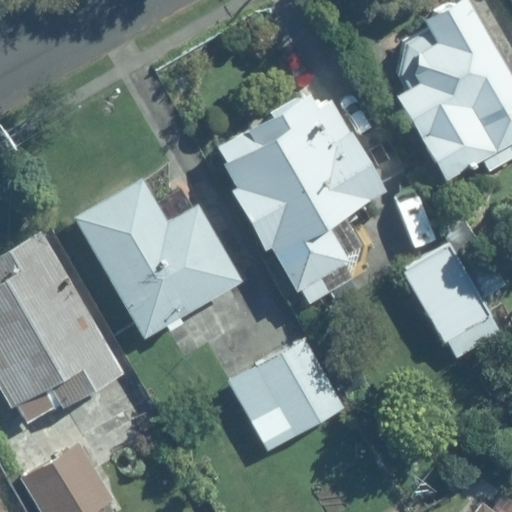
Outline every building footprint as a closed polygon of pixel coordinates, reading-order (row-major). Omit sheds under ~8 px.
[(511,145),(511,73),(470,0),(459,0),(426,19),(431,28),(406,41),(401,74),(409,88),(398,94),(447,182),(511,145)] [(275,120),(221,149),(227,161),(225,164),(237,188),(233,189),(266,250),(272,247),(297,293),(347,266),(348,261),(330,230),(392,194),(334,94),(331,95),(329,93),(323,96),(321,93),(314,97),(311,92),(271,112),(275,120)] [(142,179),(75,218),(145,338),(242,282),(197,205),(168,222),(142,179)] [(0,388),(12,409),(52,387),(64,408),(124,374),(41,230),(0,253),(0,388)] [(446,237),(396,267),(447,352),(497,322),(446,237)] [(304,340),(254,369),(294,436),(344,406),(304,340)] [(75,431),(14,469),(41,511),(106,511),(103,507),(117,498),(75,431)]
